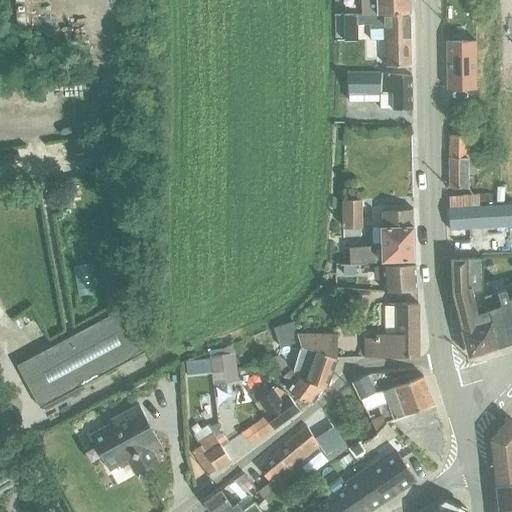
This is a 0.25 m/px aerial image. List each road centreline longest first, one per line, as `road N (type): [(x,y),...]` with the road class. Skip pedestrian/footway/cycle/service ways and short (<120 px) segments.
road 1 (secondary): [(447,355),(433,230),(429,0)]
road 2 (residential): [(173,511),(360,366),(447,355)]
